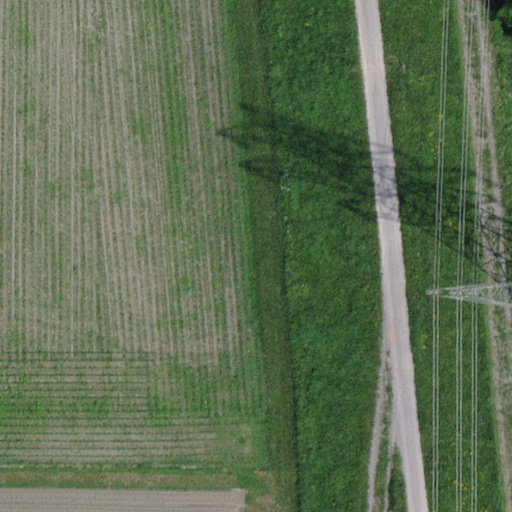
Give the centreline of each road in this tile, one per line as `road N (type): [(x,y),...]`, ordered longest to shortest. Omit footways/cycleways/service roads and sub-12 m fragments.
road 1 (track): [(379,0),(429,511)]
road 2 (track): [(294,511),(257,0)]
road 3 (track): [(511,231),(487,0)]
road 4 (track): [(410,318),(393,511)]
